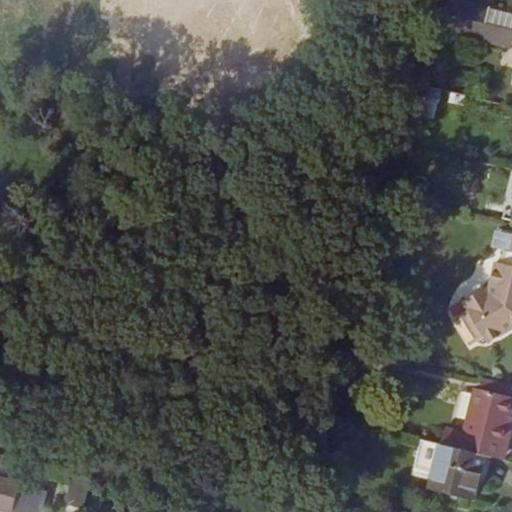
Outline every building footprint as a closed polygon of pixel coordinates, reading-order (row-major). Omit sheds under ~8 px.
[(472,0),(457,0),(455,11),(458,11),(495,21),(498,6),(472,0)] [(504,23),(495,21),(458,11),(453,31),(467,35),(499,43),(504,23)] [(511,45),(511,24),(504,23),(499,43),(511,45)] [(451,39),(464,41),(467,35),(453,31),(451,39)] [(424,110),(436,113),(441,90),(428,87),(424,110)] [(511,259),(507,258),(498,291),(496,286),(474,299),(479,308),(466,316),(481,342),(495,334),(499,340),(511,331),(511,259)] [(415,376),(419,359),(396,353),(392,370),(415,376)] [(511,395),(511,378),(493,374),(488,389),(511,395)] [(496,451),(503,454),(508,455),(511,438),(511,395),(488,389),(484,388),(474,430),(454,425),(451,441),(453,441),(469,446),(479,447),(496,451)] [(496,451),(479,447),(469,446),(453,441),(451,441),(434,436),(424,472),(444,477),(441,488),(484,499),(490,475),(496,451)] [(496,477),(503,454),(496,451),(490,475),(496,477)] [(0,507),(21,511),(25,511),(32,483),(0,475),(0,507)]
